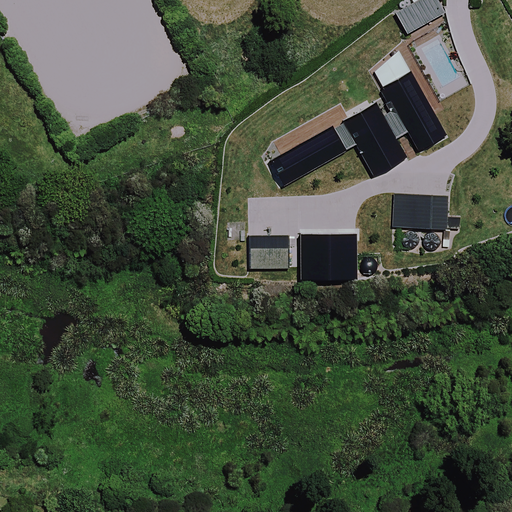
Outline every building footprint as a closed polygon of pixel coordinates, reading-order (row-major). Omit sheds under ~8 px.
[(477,117),(406,67),(386,95),(457,145),(477,117)] [(449,213),(450,199),(395,195),(393,227),(460,231),(461,214),(449,213)] [(478,216),(478,218),(478,220),(479,221),(479,223),(481,225),(482,227),(484,228),(486,230),(488,230),(491,231),(493,231),(496,230),(498,229),(500,228),(502,227),(503,225),(505,223),(505,220),(506,218),(506,216),(505,213),(504,211),(503,209),(502,207),(500,205),(498,204),(495,203),(493,203),(491,203),(488,204),(486,204),(484,206),(482,207),(480,209),(479,211),(478,213),(478,216)] [(287,270),(287,246),(250,246),(250,270),(287,270)] [(360,246),(301,247),(301,279),(360,278),(360,246)]
